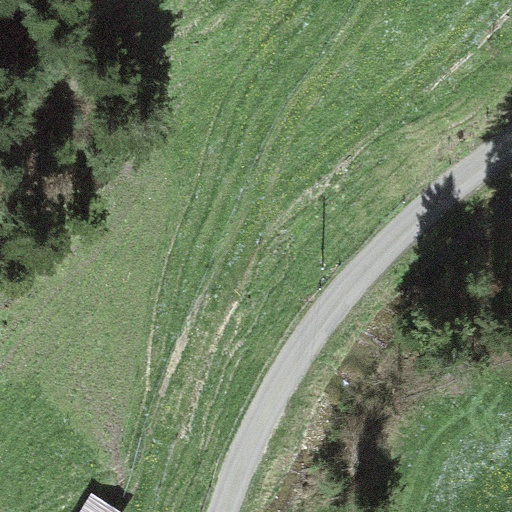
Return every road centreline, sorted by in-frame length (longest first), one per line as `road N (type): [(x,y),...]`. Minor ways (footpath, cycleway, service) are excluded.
road 1 (track): [(356,0),(228,224),(138,511)]
road 2 (track): [(222,511),(266,408),(341,298),(404,233),(511,146)]
